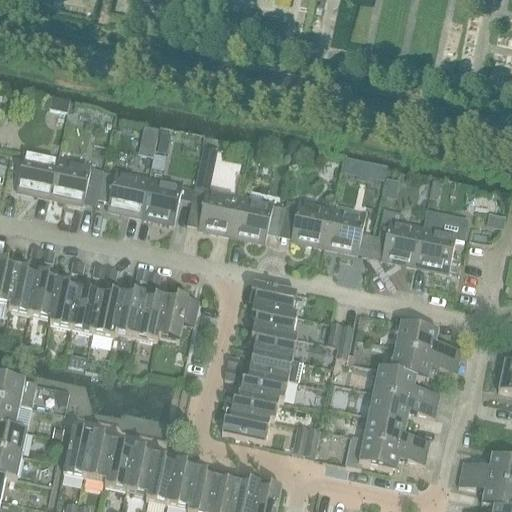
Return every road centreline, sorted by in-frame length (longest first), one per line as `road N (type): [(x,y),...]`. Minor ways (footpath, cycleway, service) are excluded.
road 1 (residential): [(303,480),(220,456),(206,443),(236,277)]
road 2 (residential): [(489,332),(236,277)]
road 3 (residential): [(236,277),(0,226)]
road 4 (residential): [(439,509),(489,332)]
road 5 (residential): [(439,509),(303,480)]
